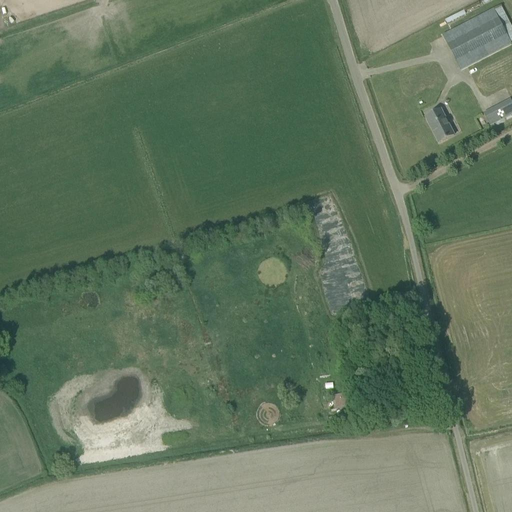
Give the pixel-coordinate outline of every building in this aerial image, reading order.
[(511,28),(501,8),(494,11),(510,44),(511,42),(511,28)] [(510,44),(494,11),(493,10),(443,36),(461,70),(511,44),(510,44)] [(447,24),(466,14),(463,10),(444,20),(447,24)] [(490,126),(511,114),(511,102),(511,100),(483,114),(490,126)] [(439,144),(454,136),(441,110),(425,118),(439,144)] [(333,397),(336,409),(341,408),(346,407),(351,406),(348,394),(333,397)]
